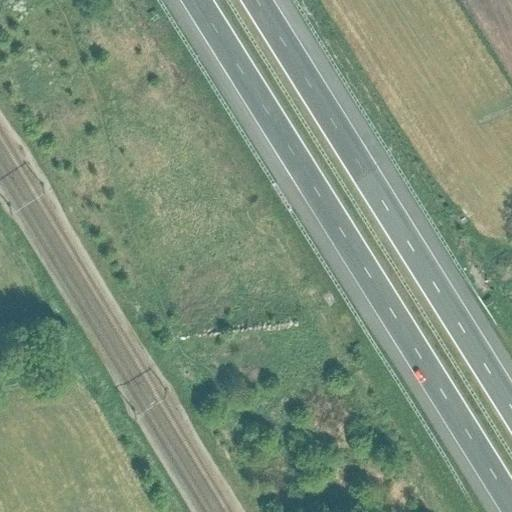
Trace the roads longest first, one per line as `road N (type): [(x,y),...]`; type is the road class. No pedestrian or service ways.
road 1 (motorway): [(198,0),(511,500)]
road 2 (motorway): [(511,405),(258,0)]
